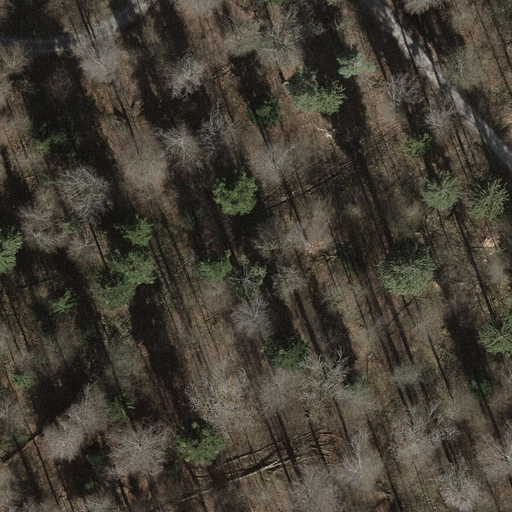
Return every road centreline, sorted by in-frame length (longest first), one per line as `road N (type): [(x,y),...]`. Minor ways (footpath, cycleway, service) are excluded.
road 1 (track): [(511,162),(364,0)]
road 2 (track): [(138,0),(110,25),(78,37),(0,39)]
